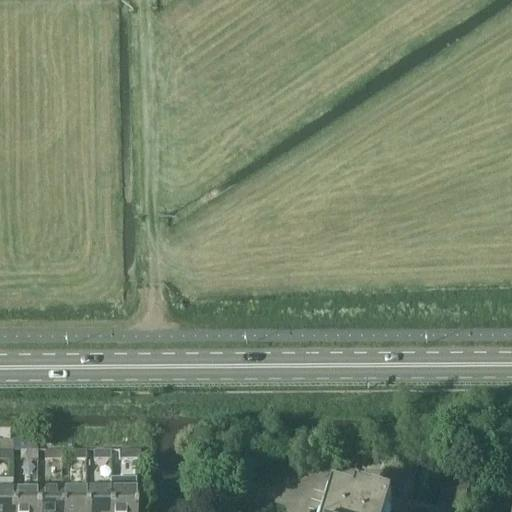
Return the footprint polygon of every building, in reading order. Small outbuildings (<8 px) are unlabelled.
[(0,460),(13,461),(13,452),(0,452),(0,460)] [(37,461),(37,452),(21,452),(21,461),(37,461)] [(62,461),(62,452),(45,452),(45,461),(62,461)] [(86,461),(86,452),(70,452),(70,461),(86,461)] [(110,461),(110,452),(94,452),(94,461),(110,461)] [(136,452),(119,452),(119,461),(136,461),(136,452)] [(0,480),(0,511),(12,511),(13,492),(13,481),(0,480)] [(110,480),(110,492),(110,511),(135,511),(136,480),(110,480)] [(37,511),(38,492),(13,492),(12,511),(37,511)] [(61,511),(62,492),(38,492),(37,511),(61,511)] [(62,492),(61,511),(86,511),(86,492),(62,492)] [(86,492),(86,511),(110,511),(110,492),(86,492)] [(391,511),(393,507),(358,497),(356,504),(334,497),(330,511),(391,511)]
